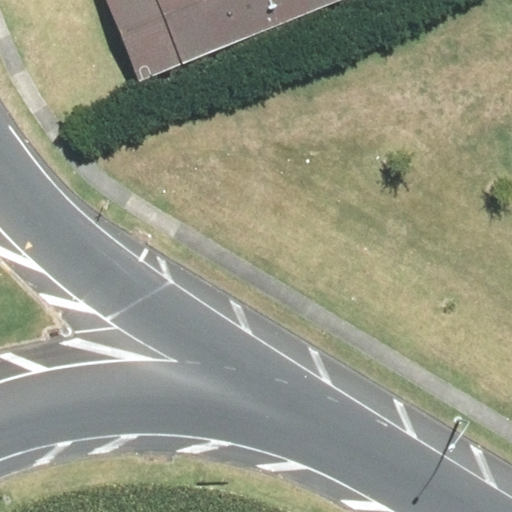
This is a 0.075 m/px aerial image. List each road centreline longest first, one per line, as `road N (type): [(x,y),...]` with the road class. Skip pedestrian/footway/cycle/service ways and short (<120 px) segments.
road 1 (primary): [(0,140),(45,201),(248,396)]
road 2 (primary): [(248,396),(314,414),(493,511)]
road 3 (primary): [(0,415),(172,392),(248,396)]
